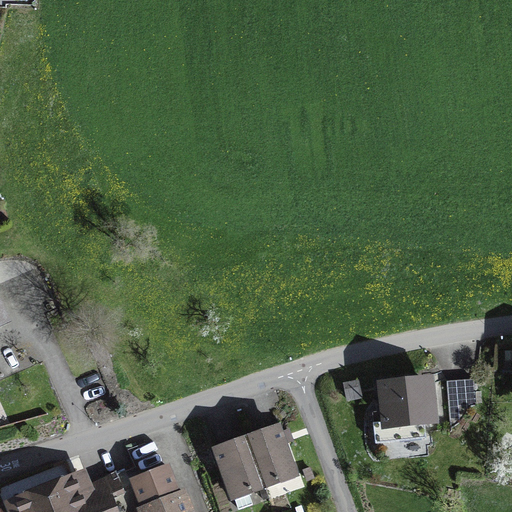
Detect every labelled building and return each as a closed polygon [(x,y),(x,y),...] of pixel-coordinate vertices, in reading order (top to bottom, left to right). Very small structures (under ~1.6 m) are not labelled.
[(446,381),(450,432),(478,429),(474,379),(446,381)] [(358,381),(345,384),(348,400),(361,397),(358,381)] [(424,418),(430,417),(426,382),(384,387),(388,421),(373,423),(375,443),(426,438),(424,418)] [(246,438),(263,485),(279,480),(277,475),(292,470),(276,427),(260,432),(262,436),(248,441),(247,437),(246,438)] [(263,485),(246,438),(245,438),(247,442),(233,446),(232,443),(216,448),(231,492),(246,486),(248,491),(263,485)] [(118,511),(112,497),(134,488),(125,469),(81,491),(69,461),(7,485),(18,511),(118,511)] [(192,511),(186,494),(143,511),(192,511)]
